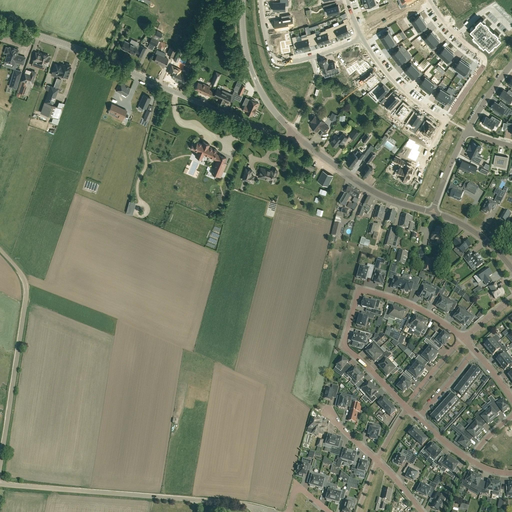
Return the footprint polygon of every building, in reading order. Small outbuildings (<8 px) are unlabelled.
[(273,3),(273,11),(285,11),(285,5),(288,5),(288,0),(280,0),(280,3),(273,3)] [(334,2),(326,4),(327,8),(330,8),(332,14),(333,13),(333,15),(338,13),(337,12),(343,11),(341,4),(340,4),(335,6),(334,2)] [(279,20),(275,21),(277,29),(281,29),(281,30),(289,29),(288,25),(293,24),(292,19),(292,18),(291,18),(291,14),(282,16),(282,20),(281,20),(281,19),(281,20),(280,20),(279,20)] [(377,14),(369,16),(371,23),(385,18),(384,15),(378,17),(377,14)] [(413,16),(408,19),(414,27),(424,20),(421,15),(420,15),(419,15),(415,18),(413,16)] [(344,22),(339,24),(344,36),(350,33),(349,30),(352,28),(347,18),(343,20),(344,22)] [(476,24),(470,30),(474,34),(472,36),(484,47),(485,46),(489,50),(495,44),(496,44),(501,39),(498,36),(499,35),(494,30),(494,31),(489,26),(490,26),(485,21),(484,22),(481,18),(476,24)] [(424,20),(414,27),(419,34),(424,31),(422,28),(426,25),(427,25),(426,25),(427,24),(424,20)] [(334,25),(329,27),(334,38),(338,36),(339,38),(344,36),(339,24),(334,26),(334,25)] [(326,30),(320,32),(321,33),(325,44),(331,42),(330,39),(334,38),(329,27),(325,29),(326,30)] [(380,38),(379,38),(382,43),(393,36),(388,29),(383,32),(385,34),(380,37),(380,38)] [(159,40),(160,38),(162,33),(157,30),(154,35),(153,38),(152,37),(149,43),(156,47),(159,40)] [(425,33),(421,36),(427,43),(436,35),(432,31),(432,32),(431,31),(431,32),(427,35),(425,33)] [(315,32),(311,34),(314,44),(318,43),(319,46),(325,44),(321,33),(316,34),(315,32)] [(307,36),(301,37),(302,40),(302,39),(305,49),(311,48),(310,46),(314,44),(311,34),(307,35),(307,36)] [(436,35),(427,43),(433,50),(437,47),(435,44),(439,41),(439,40),(440,40),(436,35)] [(296,36),(292,37),(295,48),(298,47),(299,51),(305,49),(302,39),(302,40),(297,41),(296,36)] [(393,36),(382,43),(385,48),(386,47),(386,48),(391,45),(393,47),(398,44),(393,36)] [(146,48),(142,46),(140,45),(138,49),(136,48),(137,47),(139,43),(131,39),(129,43),(125,41),(124,42),(123,41),(122,45),(121,48),(133,54),(134,52),(136,53),(136,54),(141,57),(146,48)] [(287,46),(280,47),(281,54),(287,53),(287,48),(291,47),(290,41),(286,42),(287,46)] [(392,55),(391,55),(394,60),(404,52),(400,47),(399,45),(394,48),(396,51),(392,54),(391,54),(392,55)] [(439,48),(435,52),(442,59),(450,50),(446,46),(445,47),(445,46),(445,47),(441,51),(439,48)] [(6,49),(5,51),(5,52),(6,53),(7,54),(5,61),(14,64),(15,61),(17,62),(16,62),(23,64),(25,57),(18,55),(18,56),(17,55),(18,50),(9,47),(9,48),(8,48),(7,48),(6,48),(6,49)] [(173,57),(176,49),(170,47),(167,54),(173,57)] [(450,50),(442,59),(449,65),(452,61),(450,59),(454,55),(454,54),(454,53),(450,50)] [(177,52),(173,59),(178,61),(181,54),(177,52)] [(404,52),(394,60),(398,64),(399,64),(403,60),(405,63),(410,59),(409,59),(411,57),(410,55),(408,57),(404,52)] [(42,55),(35,53),(33,60),(39,62),(38,63),(41,64),(41,65),(41,66),(41,67),(42,67),(42,68),(43,68),(43,67),(44,67),(44,66),(45,64),(48,65),(50,58),(48,57),(48,55),(43,53),(42,55)] [(165,66),(168,59),(157,54),(154,61),(165,66)] [(208,68),(212,62),(206,58),(202,64),(208,68)] [(324,60),(319,62),(320,67),(321,66),(324,73),(331,71),(331,70),(335,69),(336,71),(335,71),(335,72),(336,72),(336,73),(340,72),(338,68),(337,68),(335,62),(329,64),(327,59),(325,60),(324,60)] [(454,62),(451,67),(459,72),(466,62),(461,59),(461,60),(460,59),(460,60),(457,64),(454,62)] [(408,66),(404,70),(409,75),(417,67),(410,60),(406,64),(408,66)] [(360,62),(353,67),(357,72),(361,69),(363,72),(368,69),(365,65),(363,67),(360,62)] [(459,72),(456,75),(457,75),(461,78),(463,75),(466,78),(469,73),(467,71),(469,67),(470,67),(470,66),(470,65),(466,62),(459,72)] [(69,64),(67,63),(66,64),(66,65),(62,64),(61,66),(55,64),(53,71),(51,74),(58,77),(58,75),(62,76),(63,75),(68,76),(71,67),(70,67),(70,65),(69,64)] [(172,66),(168,73),(172,74),(171,77),(173,78),(178,80),(178,81),(183,83),(186,78),(187,75),(184,73),(179,71),(180,69),(172,66)] [(439,66),(437,68),(443,74),(445,71),(439,66)] [(417,67),(409,75),(413,79),(417,75),(419,77),(423,73),(417,67)] [(16,88),(21,72),(14,70),(12,79),(13,79),(12,83),(13,83),(11,87),(16,88)] [(25,73),(22,80),(31,84),(35,72),(31,71),(30,74),(25,73)] [(419,85),(423,89),(431,79),(424,74),(420,78),(423,80),(419,84),(419,85)] [(367,79),(363,83),(366,87),(369,85),(372,87),(379,81),(376,76),(369,82),(367,79)] [(431,79),(423,89),(428,93),(428,92),(429,92),(432,88),(434,89),(438,85),(431,79)] [(209,89),(210,87),(203,84),(202,84),(198,82),(195,89),(202,92),(202,93),(206,95),(206,94),(210,96),(212,91),(209,89)] [(126,96),(130,89),(120,83),(115,90),(126,96)] [(18,92),(23,94),(26,85),(21,84),(18,92)] [(375,87),(367,93),(372,97),(375,94),(379,99),(380,98),(381,98),(389,90),(383,84),(378,90),(375,87)] [(55,99),(58,89),(54,87),(50,86),(47,97),(45,102),(44,102),(40,113),(51,116),(57,119),(61,108),(55,106),(55,105),(52,104),(53,99),(55,99)] [(436,97),(435,98),(440,101),(446,91),(439,86),(436,91),(438,92),(436,97),(435,97),(436,97)] [(227,102),(230,96),(227,94),(228,92),(222,90),(222,92),(218,90),(214,96),(218,98),(218,100),(223,103),(224,101),(225,101),(227,102)] [(503,90),(499,96),(508,103),(511,97),(511,91),(509,94),(507,92),(507,93),(503,90)] [(446,91),(440,101),(445,104),(445,103),(446,104),(446,103),(449,99),(452,101),(455,96),(452,94),(447,91),(446,91)] [(143,94),(138,105),(146,109),(151,98),(143,94)] [(388,97),(382,103),(386,106),(389,102),(392,105),(398,99),(394,96),(391,99),(388,97)] [(256,109),(258,103),(255,102),(255,100),(252,99),(251,100),(250,99),(250,100),(247,106),(244,105),(242,110),(245,111),(244,112),(252,116),(254,112),(256,108),(256,109)] [(492,106),(491,108),(494,111),(494,112),(498,115),(499,114),(500,115),(502,112),(507,115),(509,112),(511,114),(511,113),(511,109),(505,104),(503,107),(495,102),(492,105),(491,106),(492,106)] [(111,103),(108,111),(119,116),(118,117),(118,118),(122,121),(123,119),(127,110),(111,103)] [(398,107),(394,111),(402,117),(407,110),(405,108),(405,107),(402,105),(399,108),(398,107)] [(148,122),(150,119),(149,118),(152,111),(147,109),(144,116),(144,117),(143,119),(148,122)] [(332,113),(329,119),(335,122),(338,115),(332,113)] [(415,113),(409,122),(413,124),(411,127),(410,129),(415,132),(420,125),(417,123),(419,119),(421,117),(415,113)] [(494,125),(497,127),(501,121),(492,115),(492,116),(495,118),(493,120),(486,116),(482,123),(492,128),(491,129),(492,129),(494,125)] [(325,122),(317,116),(316,117),(314,118),(313,117),(312,119),(312,120),(312,122),(310,125),(317,131),(319,129),(319,128),(320,128),(325,132),(329,127),(324,123),(325,122)] [(423,127),(419,133),(421,134),(424,131),(428,134),(432,127),(430,126),(430,125),(428,124),(428,125),(427,124),(424,128),(423,127)] [(354,140),(360,133),(354,128),(349,135),(354,140)] [(348,138),(342,134),(339,138),(336,135),(333,137),(334,138),(331,143),(336,147),(340,142),(343,144),(348,138)] [(365,143),(370,136),(368,135),(367,134),(361,140),(365,143)] [(217,150),(216,150),(213,148),(208,146),(209,144),(203,142),(202,144),(197,142),(196,145),(192,144),(190,149),(197,152),(195,156),(201,159),(204,154),(209,156),(209,157),(217,160),(216,161),(211,173),(220,177),(225,167),(222,166),(223,164),(226,158),(226,157),(225,157),(223,156),(222,156),(220,155),(219,155),(215,154),(217,150)] [(469,150),(467,154),(472,156),(470,159),(479,164),(481,160),(476,158),(481,147),(473,143),(471,146),(470,145),(467,150),(469,150)] [(414,146),(408,154),(415,160),(419,154),(416,152),(419,149),(414,146)] [(359,152),(357,151),(355,154),(353,152),(346,162),(352,167),(359,157),(361,159),(364,155),(360,151),(359,152)] [(369,163),(375,155),(371,152),(365,160),(369,163)] [(495,155),(493,165),(501,167),(506,168),(508,157),(503,156),(495,155)] [(477,167),(462,160),(459,168),(468,172),(469,172),(469,171),(474,173),(477,167)] [(313,171),(315,167),(307,163),(305,168),(304,170),(311,173),(312,171),(313,171)] [(366,177),(373,168),(367,164),(360,172),(366,177)] [(401,167),(398,172),(401,174),(401,175),(403,177),(405,174),(404,174),(405,172),(406,172),(408,170),(404,168),(405,167),(402,165),(401,167)] [(252,182),(254,176),(250,175),(252,170),(245,168),(242,179),(252,182)] [(260,168),(258,176),(262,178),(262,177),(264,178),(263,178),(269,180),(270,178),(275,179),(277,172),(277,171),(277,170),(276,170),(276,169),(275,169),(274,169),(273,169),(272,169),(272,170),(271,171),(260,168)] [(327,186),(333,176),(323,171),(318,181),(327,186)] [(475,195),(479,187),(470,182),(466,190),(475,195)] [(352,196),(355,192),(355,191),(356,190),(348,185),(344,191),(346,192),(346,193),(347,193),(348,194),(347,196),(349,196),(350,195),(352,196)] [(451,185),(447,193),(451,195),(450,197),(460,201),(463,193),(457,190),(457,189),(458,188),(451,185)] [(357,204),(360,199),(359,199),(362,193),(356,190),(355,191),(355,192),(352,196),(355,198),(352,202),(357,204)] [(347,196),(348,194),(347,193),(346,194),(345,194),(342,200),(342,201),(340,204),(345,207),(347,203),(350,197),(349,196),(347,196)] [(371,208),(374,201),(368,197),(364,205),(363,207),(366,208),(365,209),(365,210),(369,212),(371,208)] [(494,210),(498,202),(495,200),(493,203),(488,200),(485,205),(484,205),(482,211),(482,212),(487,214),(487,212),(490,214),(492,209),(494,210)] [(132,214),(135,203),(129,201),(126,213),(132,214)] [(381,220),(385,210),(377,207),(374,218),(381,220)] [(506,222),(511,214),(510,213),(510,214),(505,210),(500,219),(506,222)] [(393,224),(396,213),(389,211),(386,222),(393,224)] [(412,232),(414,223),(411,223),(412,217),(402,215),(399,227),(407,228),(406,230),(412,232)] [(339,237),(342,225),(334,223),(331,236),(339,237)] [(373,235),(376,225),(371,224),(369,233),(368,233),(367,237),(371,238),(372,234),(373,235)] [(389,247),(392,236),(394,230),(389,228),(387,235),(384,246),(389,247)] [(440,229),(437,228),(436,234),(433,233),(432,239),(438,241),(437,243),(443,244),(444,237),(443,237),(445,230),(444,230),(443,229),(441,228),(440,229)] [(377,240),(379,233),(374,232),(373,238),(372,238),(371,239),(370,241),(365,240),(366,239),(365,239),(363,246),(368,247),(369,244),(375,246),(376,241),(376,239),(377,240)] [(397,248),(398,245),(401,235),(395,233),(391,248),(397,250),(397,248)] [(462,243),(458,239),(453,243),(457,247),(457,248),(462,254),(465,251),(468,248),(471,246),(470,245),(470,244),(469,243),(468,243),(465,240),(462,243)] [(396,263),(402,264),(405,265),(407,253),(404,252),(399,251),(398,257),(396,263)] [(481,259),(479,257),(476,254),(476,253),(476,254),(473,256),(470,252),(464,258),(473,271),(484,263),(483,263),(481,260),(481,259)] [(371,277),(374,267),(368,265),(367,269),(365,268),(362,267),(361,267),(360,267),(358,275),(357,278),(360,279),(360,278),(362,279),(361,280),(366,281),(367,276),(371,277)] [(492,275),(487,268),(484,271),(483,270),(480,272),(481,273),(477,275),(482,282),(483,281),(486,285),(489,283),(492,281),(490,278),(490,279),(489,277),(492,275)] [(375,269),(373,276),(374,276),(377,277),(376,280),(375,283),(379,285),(378,286),(382,287),(385,276),(381,274),(382,271),(375,269)] [(399,288),(402,278),(396,276),(395,280),(394,280),(391,288),(397,290),(398,287),(399,288)] [(404,292),(408,279),(402,277),(402,278),(399,288),(402,289),(401,291),(404,292)] [(411,292),(413,284),(417,286),(420,279),(415,277),(415,278),(413,278),(412,280),(408,279),(404,292),(408,293),(408,291),(411,292)] [(425,299),(430,289),(425,286),(426,283),(423,282),(420,289),(422,290),(419,297),(422,299),(423,298),(425,299)] [(498,288),(495,284),(490,287),(492,292),(491,293),(495,299),(500,296),(501,296),(502,296),(502,295),(503,295),(503,294),(504,294),(504,293),(500,287),(498,288)] [(436,292),(430,289),(425,299),(427,301),(430,303),(434,296),(436,298),(440,290),(437,289),(436,292)] [(442,311),(449,299),(441,294),(437,300),(440,301),(437,307),(439,309),(442,311)] [(374,310),(376,301),(372,299),(371,302),(364,300),(363,302),(362,302),(361,306),(362,306),(362,307),(372,310),(371,314),(373,314),(374,310)] [(452,302),(449,300),(449,299),(442,311),(445,313),(445,312),(448,314),(451,308),(454,309),(457,304),(452,301),(452,302)] [(456,321),(459,323),(465,314),(467,312),(464,309),(459,306),(456,311),(458,313),(454,318),(456,320),(456,321)] [(396,319),(399,310),(393,307),(391,313),(387,311),(384,319),(388,320),(389,319),(395,321),(396,319)] [(401,321),(405,312),(399,310),(396,319),(401,321)] [(373,319),(374,316),(366,313),(365,317),(360,315),(359,319),(358,322),(357,326),(358,326),(357,327),(361,328),(362,327),(365,328),(368,318),(373,319)] [(475,317),(470,314),(468,316),(465,314),(459,323),(461,325),(462,324),(464,326),(468,321),(471,322),(475,317)] [(416,330),(421,320),(416,317),(413,322),(410,320),(407,326),(410,327),(409,328),(415,331),(416,330)] [(424,335),(427,329),(424,328),(427,323),(421,320),(416,330),(424,335)] [(397,342),(398,342),(401,335),(391,331),(389,337),(397,342)] [(353,336),(352,340),(353,340),(352,342),(353,342),(352,346),(357,347),(358,343),(363,345),(366,346),(368,339),(369,335),(361,332),(360,336),(354,335),(354,336),(353,336)] [(446,342),(450,338),(444,333),(439,339),(435,335),(430,340),(436,346),(439,343),(443,346),(444,345),(444,346),(447,343),(446,342)] [(489,351),(497,343),(495,340),(497,338),(492,333),(486,338),(489,341),(484,346),(489,351)] [(370,358),(380,349),(373,341),(368,346),(370,349),(366,353),(368,355),(367,355),(370,358)] [(435,359),(437,357),(436,356),(438,354),(433,349),(435,346),(431,342),(428,345),(429,346),(425,351),(435,359)] [(502,347),(498,342),(497,343),(489,351),(493,356),(498,351),(500,354),(506,348),(504,346),(502,347)] [(407,349),(400,344),(398,345),(404,352),(407,349)] [(501,365),(511,357),(507,352),(511,349),(509,346),(506,348),(500,354),(502,356),(497,360),(501,365)] [(380,349),(370,358),(372,361),(373,360),(375,362),(379,358),(381,360),(389,354),(390,353),(390,352),(389,350),(387,351),(386,351),(384,353),(380,349)] [(435,359),(425,351),(421,356),(420,355),(417,358),(422,362),(425,359),(430,364),(432,361),(433,362),(435,359)] [(383,371),(392,363),(388,359),(392,355),(390,353),(389,354),(381,360),(383,363),(379,367),(383,371)] [(511,369),(511,368),(511,358),(511,357),(501,365),(505,371),(507,369),(509,371),(511,369)] [(346,360),(344,358),(343,359),(343,358),(335,368),(344,374),(348,369),(344,367),(348,362),(346,361),(346,360)] [(422,375),(424,372),(423,371),(425,369),(420,365),(422,362),(417,358),(415,361),(416,362),(412,367),(422,375)] [(392,363),(383,371),(388,376),(392,372),(394,374),(397,371),(399,370),(400,369),(401,368),(400,367),(398,369),(392,363)] [(422,375),(412,367),(408,371),(407,370),(405,373),(409,377),(412,375),(417,379),(419,376),(420,377),(422,375)] [(478,371),(473,367),(474,367),(473,367),(469,372),(478,378),(482,373),(479,370),(478,371)] [(360,373),(355,368),(351,372),(348,369),(344,374),(343,375),(347,379),(349,377),(352,380),(353,379),(360,373)] [(474,383),(478,378),(469,372),(466,376),(474,383)] [(358,388),(362,384),(360,381),(364,377),(360,373),(353,379),(355,382),(353,384),(356,387),(358,388)] [(408,389),(411,386),(410,385),(411,384),(406,381),(409,378),(404,374),(400,379),(403,381),(397,387),(403,393),(407,388),(408,389)] [(471,388),(474,383),(466,376),(462,381),(471,388)] [(467,392),(471,388),(462,381),(458,386),(467,392)] [(374,387),(369,383),(365,387),(362,384),(358,388),(365,396),(374,387)] [(337,395),(339,387),(333,385),(332,390),(327,389),(324,399),(332,401),(333,394),(337,395)] [(463,397),(467,392),(458,386),(454,391),(463,397)] [(372,403),(377,399),(374,396),(378,392),(374,387),(365,396),(372,403)] [(337,400),(335,406),(338,407),(338,408),(339,408),(345,410),(346,410),(346,409),(347,402),(351,403),(352,397),(346,395),(346,398),(341,397),(340,401),(337,400)] [(455,407),(459,402),(451,395),(447,399),(455,407)] [(382,408),(388,402),(384,398),(378,404),(382,408)] [(451,411),(455,407),(447,399),(443,404),(451,411)] [(491,402),(496,409),(499,407),(503,412),(504,413),(507,410),(506,410),(509,408),(503,400),(502,400),(499,402),(497,400),(495,401),(494,399),(491,402)] [(386,412),(392,407),(388,402),(382,408),(386,412)] [(484,411),(493,421),(496,419),(495,418),(498,416),(493,411),(496,409),(491,402),(487,405),(489,406),(484,411)] [(356,412),(358,404),(353,403),(351,410),(348,421),(355,423),(358,412),(356,412)] [(447,415),(451,411),(443,404),(439,408),(447,415)] [(390,417),(396,411),(392,407),(386,412),(390,417)] [(443,420),(447,415),(439,408),(435,413),(443,420)] [(475,416),(477,417),(481,422),(483,420),(488,425),(490,423),(491,423),(493,421),(484,411),(481,413),(480,414),(479,412),(475,416)] [(443,420),(435,413),(430,417),(431,417),(436,421),(435,422),(438,425),(443,420)] [(323,434),(325,428),(321,427),(322,425),(318,424),(320,420),(312,417),(309,428),(314,429),(312,433),(318,435),(319,433),(323,434)] [(469,425),(480,434),(482,432),(481,431),(484,429),(479,424),(481,422),(477,417),(474,420),(473,422),(470,419),(467,423),(469,425)] [(377,441),(379,431),(372,429),(373,424),(368,423),(366,430),(369,431),(369,435),(371,436),(370,439),(373,440),(373,441),(376,442),(376,440),(377,441)] [(465,430),(463,433),(468,437),(470,434),(475,439),(477,436),(477,437),(480,434),(469,425),(467,427),(467,428),(465,430)] [(413,438),(419,432),(414,428),(409,434),(413,438)] [(418,442),(423,436),(419,432),(413,438),(418,442)] [(469,448),(471,445),(470,444),(471,443),(465,439),(468,437),(463,433),(460,436),(459,438),(461,439),(460,440),(459,442),(459,443),(459,444),(463,447),(462,447),(465,450),(466,449),(467,449),(468,447),(469,448)] [(323,446),(332,449),(335,436),(332,435),(332,436),(329,435),(327,441),(324,440),(323,446)] [(339,437),(336,436),(332,449),(331,449),(341,452),(343,446),(340,445),(341,439),(338,438),(339,437)] [(422,446),(428,440),(423,436),(418,442),(422,446)] [(435,446),(433,444),(429,449),(426,446),(421,452),(424,455),(425,453),(430,457),(438,448),(435,445),(435,446)] [(437,465),(441,460),(441,459),(438,457),(442,452),(440,451),(441,450),(438,448),(430,457),(434,461),(433,463),(436,466),(437,465)] [(341,464),(341,462),(346,463),(347,464),(351,452),(348,451),(348,450),(345,449),(345,450),(344,450),(343,456),(340,455),(339,456),(338,460),(338,463),(341,464)] [(356,454),(357,453),(354,452),(353,453),(351,452),(348,462),(351,462),(351,465),(356,466),(358,460),(355,460),(357,454),(356,454)] [(408,462),(412,455),(408,453),(406,457),(399,453),(396,459),(394,458),(393,462),(394,463),(393,463),(398,466),(399,464),(402,466),(405,460),(408,462)] [(417,457),(413,454),(409,462),(411,463),(414,458),(416,459),(417,457)] [(448,457),(446,459),(443,457),(441,459),(441,460),(437,465),(439,467),(442,469),(443,467),(446,470),(446,471),(453,461),(452,460),(452,459),(450,457),(449,458),(448,457)] [(299,470),(297,476),(303,477),(304,475),(306,476),(308,467),(310,467),(311,461),(307,460),(306,466),(303,465),(302,466),(299,465),(298,470),(299,470)] [(356,467),(354,474),(354,475),(359,476),(360,474),(364,475),(365,470),(367,471),(368,466),(367,466),(368,463),(367,463),(368,462),(364,461),(364,462),(361,461),(359,468),(356,467)] [(454,461),(453,461),(446,471),(447,469),(450,471),(449,472),(450,474),(454,477),(458,472),(455,470),(459,465),(457,463),(457,462),(456,461),(454,461)] [(417,479),(419,474),(414,472),(416,468),(409,465),(406,470),(410,471),(406,478),(413,482),(415,478),(417,479)] [(349,478),(341,471),(340,476),(339,479),(344,480),(343,483),(348,484),(348,483),(349,479),(349,478)] [(316,487),(319,475),(310,472),(308,479),(311,480),(310,485),(310,486),(310,487),(313,488),(313,486),(316,487)] [(473,474),(470,472),(467,478),(464,477),(461,482),(467,485),(468,482),(472,484),(477,475),(473,473),(473,474)] [(327,484),(329,478),(320,475),(316,487),(319,488),(318,489),(322,490),(322,489),(324,483),(327,484)] [(480,494),(483,486),(479,484),(482,478),(479,477),(480,476),(477,475),(472,484),(475,486),(474,489),(476,490),(475,491),(480,494)] [(493,492),(495,481),(492,481),(489,481),(487,487),(483,487),(483,486),(480,494),(486,495),(486,494),(489,494),(489,491),(493,492)] [(502,497),(503,491),(500,490),(501,484),(498,483),(498,482),(495,481),(493,492),(497,493),(496,496),(502,497)] [(433,494),(437,486),(431,483),(433,484),(432,487),(426,484),(425,486),(421,484),(417,492),(427,497),(430,492),(433,494)] [(333,486),(330,486),(326,500),(327,500),(327,501),(330,502),(330,501),(333,502),(336,490),(332,489),(333,486)] [(390,501),(392,490),(385,489),(382,499),(390,501)] [(342,491),(336,490),(333,502),(335,502),(335,503),(338,504),(338,503),(339,503),(342,491)] [(443,503),(443,502),(444,502),(446,497),(441,494),(441,495),(435,493),(432,499),(435,501),(432,508),(433,508),(432,509),(437,511),(438,511),(441,507),(443,504),(443,503)] [(343,509),(342,511),(350,511),(351,509),(353,509),(353,506),(355,506),(357,500),(353,499),(352,503),(346,501),(344,509),(343,509)]
